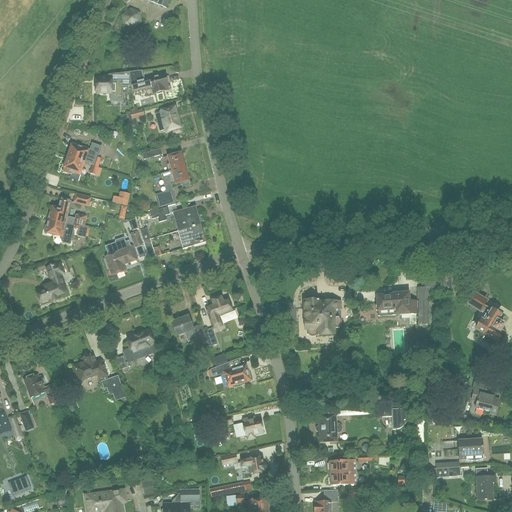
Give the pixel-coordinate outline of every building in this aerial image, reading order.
[(147,0),(147,1),(166,9),(169,0),(147,0)] [(142,70),(129,72),(130,80),(133,91),(151,86),(153,94),(165,91),(164,86),(168,85),(168,82),(170,81),(169,77),(166,76),(166,74),(145,80),(142,70)] [(109,78),(95,79),(95,92),(111,92),(111,98),(122,98),(122,86),(131,86),(130,80),(129,72),(109,74),(109,78)] [(181,127),(180,127),(175,108),(163,112),(163,113),(155,115),(160,131),(168,129),(168,130),(172,129),(173,136),(182,134),(181,127)] [(127,113),(131,128),(138,126),(136,119),(144,117),(142,109),(127,113)] [(92,166),(98,167),(101,159),(95,157),(97,153),(99,154),(101,147),(92,144),(90,151),(88,150),(88,149),(72,144),(68,157),(84,163),(84,162),(92,165),(92,166)] [(144,160),(163,155),(161,148),(142,154),(144,160)] [(181,153),(167,156),(171,171),(185,167),(181,153)] [(104,154),(102,173),(114,174),(117,156),(104,154)] [(84,163),(68,157),(63,172),(70,174),(69,179),(77,182),(80,175),(84,163)] [(92,165),(89,173),(96,175),(98,168),(98,167),(92,166),(92,165)] [(165,188),(182,183),(182,187),(190,185),(189,181),(185,167),(171,171),(161,174),(165,188)] [(172,190),(155,195),(158,208),(166,206),(164,199),(174,196),(172,190)] [(129,194),(120,192),(118,204),(126,206),(129,194)] [(73,204),(89,208),(91,197),(75,193),(73,204)] [(70,201),(60,199),(58,209),(51,207),(48,219),(85,228),(85,226),(87,217),(75,214),(75,218),(67,217),(70,201)] [(172,212),(178,231),(201,224),(195,206),(172,212)] [(168,207),(150,212),(152,220),(157,218),(158,223),(167,221),(165,216),(170,215),(168,207)] [(85,228),(48,219),(45,233),(61,237),(61,239),(63,243),(70,244),(72,239),(73,239),(74,234),(72,234),(74,227),(79,228),(78,236),(77,236),(85,238),(87,229),(88,230),(88,226),(85,226),(85,228)] [(183,249),(206,242),(201,224),(178,231),(183,249)] [(140,231),(143,242),(150,240),(147,229),(140,231)] [(130,233),(135,248),(142,246),(137,231),(130,233)] [(143,242),(148,259),(156,257),(150,240),(143,242)] [(109,256),(105,257),(112,276),(126,271),(124,265),(137,260),(132,247),(131,247),(128,241),(125,242),(123,243),(120,242),(116,244),(106,247),(109,256)] [(36,292),(40,304),(49,300),(50,303),(59,299),(58,296),(67,293),(61,276),(65,274),(61,262),(45,268),(51,283),(49,284),(50,287),(36,292)] [(451,278),(441,278),(441,290),(451,290),(451,278)] [(426,288),(422,288),(417,288),(417,299),(418,299),(418,324),(429,325),(429,288),(426,288)] [(393,295),(376,296),(377,316),(417,314),(416,301),(409,301),(409,293),(393,294),(393,295)] [(487,301),(474,293),(467,304),(480,311),(486,314),(476,330),(479,332),(478,335),(479,338),(488,344),(492,343),(493,341),(496,342),(502,332),(500,331),(504,325),(501,323),(504,318),(492,311),(484,305),(487,301)] [(223,304),(221,298),(213,301),(215,306),(208,309),(215,326),(220,324),(216,315),(230,310),(227,302),(223,304)] [(335,335),(335,329),(339,328),(340,328),(341,327),(341,326),(342,325),(342,324),(342,323),(342,322),(341,321),(341,320),(340,319),(340,318),(339,318),(339,317),(336,317),(336,310),(341,310),(340,301),(318,302),(318,300),(303,301),(304,320),(305,330),(307,330),(307,332),(308,334),(309,335),(309,336),(311,337),(312,337),(314,337),(315,337),(315,336),(317,334),(317,336),(335,335)] [(188,316),(171,322),(176,336),(184,333),(188,343),(196,340),(198,347),(208,343),(201,325),(193,328),(188,316)] [(123,352),(128,363),(136,360),(136,358),(146,354),(147,356),(155,353),(153,345),(154,345),(149,331),(147,332),(146,331),(142,333),(142,334),(135,337),(134,336),(130,337),(130,339),(128,339),(129,342),(126,343),(129,350),(123,352)] [(408,336),(409,362),(418,361),(418,358),(422,357),(421,347),(417,348),(416,335),(408,336)] [(108,379),(107,376),(101,361),(95,363),(93,356),(91,357),(90,354),(83,357),(84,359),(82,360),(83,363),(73,367),(78,382),(98,374),(100,379),(102,378),(103,381),(101,382),(104,390),(107,389),(109,395),(111,396),(113,395),(115,402),(126,398),(118,376),(108,379)] [(127,368),(123,356),(115,359),(120,371),(127,368)] [(245,366),(229,371),(225,372),(223,366),(210,369),(212,378),(222,375),(226,387),(249,380),(245,366)] [(454,373),(443,371),(440,379),(452,382),(454,373)] [(50,404),(58,401),(52,385),(44,388),(40,377),(39,378),(38,375),(24,381),(30,397),(45,392),(50,404)] [(487,392),(489,382),(475,378),(474,382),(473,382),(472,389),(474,389),(471,401),(477,402),(475,409),(490,412),(489,414),(495,416),(499,400),(494,398),(495,394),(487,392)] [(0,428),(0,429),(1,432),(9,429),(4,413),(2,414),(0,409),(1,408),(0,405),(0,402),(1,402),(0,399),(0,428)] [(417,402),(407,402),(407,407),(412,407),(412,411),(417,411),(417,402)] [(380,409),(381,417),(392,417),(392,430),(394,430),(395,430),(397,430),(399,430),(400,429),(402,428),(403,427),(405,426),(406,424),(407,423),(407,421),(408,419),(408,418),(408,416),(408,415),(406,409),(405,408),(404,406),(402,405),(401,404),(399,404),(397,403),(395,403),(393,403),(391,403),(389,404),(388,404),(386,405),(385,407),(383,408),(382,409),(380,409)] [(35,429),(28,411),(19,415),(23,425),(19,427),(21,432),(25,431),(25,432),(35,429)] [(319,443),(337,442),(337,433),(338,433),(339,433),(340,432),(341,431),(341,430),(342,429),(342,428),(342,427),(341,426),(341,425),(340,424),(338,424),(337,423),(336,424),(336,415),(318,416),(319,443)] [(15,416),(8,419),(12,429),(19,427),(15,416)] [(221,419),(222,427),(234,424),(232,417),(221,419)] [(236,439),(246,437),(246,439),(253,437),(253,434),(262,432),(260,419),(253,421),(253,419),(242,421),(243,423),(233,426),(236,439)] [(482,439),(458,441),(459,461),(466,460),(474,461),(483,459),(482,439)] [(418,467),(417,453),(405,454),(406,468),(418,467)] [(235,455),(221,458),(223,465),(237,462),(235,455)] [(265,464),(262,462),(261,457),(241,460),(242,467),(248,466),(249,474),(265,471),(266,469),(267,468),(267,467),(266,466),(266,465),(265,464)] [(330,473),(356,472),(356,461),(329,462),(330,473)] [(436,478),(460,476),(460,467),(436,469),(436,478)] [(487,468),(475,469),(476,478),(477,502),(493,501),(492,483),(496,483),(495,477),(488,477),(487,468)] [(356,472),(330,473),(330,486),(349,485),(357,484),(356,472)] [(398,485),(411,485),(411,477),(398,477),(398,485)] [(151,481),(142,483),(143,489),(153,487),(151,481)] [(250,482),(209,490),(211,498),(251,489),(250,482)] [(189,511),(189,503),(190,503),(200,503),(200,489),(179,490),(180,493),(172,501),(172,504),(164,504),(164,510),(162,510),(161,511),(189,511)] [(124,490),(85,495),(87,511),(122,511),(121,503),(125,502),(124,490)] [(245,503),(244,494),(227,495),(227,507),(237,506),(237,504),(245,503)] [(324,503),(314,503),(314,511),(331,511),(331,505),(331,503),(335,503),(335,497),(324,497),(324,503)] [(268,511),(267,498),(248,500),(249,511),(268,511)] [(67,499),(58,500),(59,511),(68,511),(67,499)]
